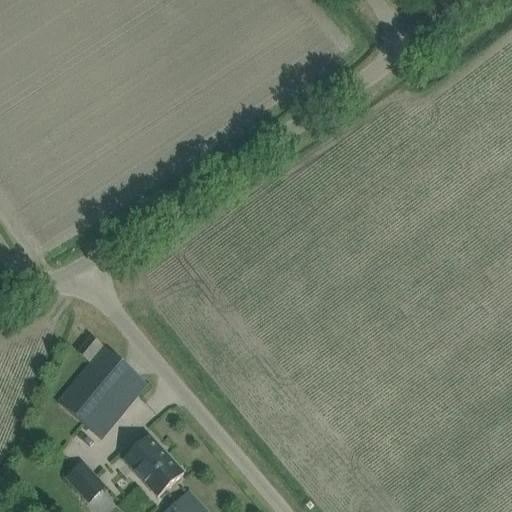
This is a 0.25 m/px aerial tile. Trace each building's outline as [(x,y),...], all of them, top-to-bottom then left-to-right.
[(0,0),(0,178),(35,233),(26,184),(59,163),(50,116),(112,154),(115,139),(165,147),(168,129),(128,123),(159,103),(140,0),(0,0)] [(78,354),(89,364),(102,348),(91,338),(78,354)] [(101,441),(148,386),(147,385),(137,377),(127,369),(103,349),(90,365),(57,404),(101,441)] [(123,461),(158,499),(184,475),(149,437),(123,461)] [(105,489),(83,465),(67,480),(89,504),(105,489)] [(167,511),(206,511),(189,492),(167,511)]
